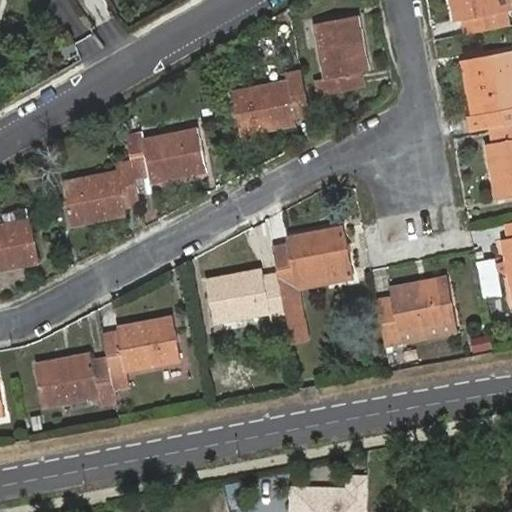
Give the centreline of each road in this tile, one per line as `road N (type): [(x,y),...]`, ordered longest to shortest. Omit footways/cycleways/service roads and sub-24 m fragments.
road 1 (tertiary): [(0,486),(511,389)]
road 2 (residential): [(0,329),(29,324),(418,108)]
road 3 (residential): [(0,136),(237,0)]
